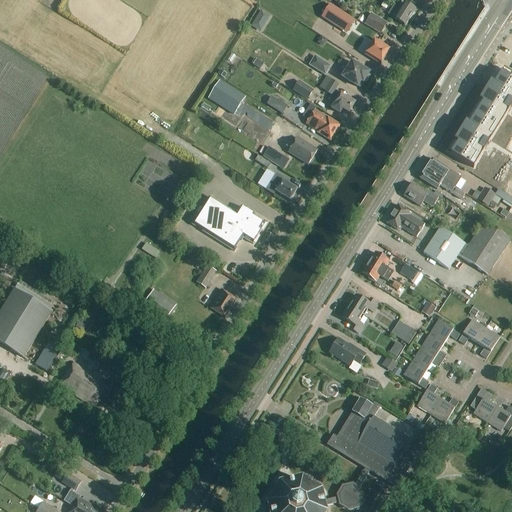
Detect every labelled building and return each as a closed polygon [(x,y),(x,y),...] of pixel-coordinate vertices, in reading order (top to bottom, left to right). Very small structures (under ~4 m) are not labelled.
[(405,27),(416,10),(404,2),(398,11),(392,7),(387,15),(405,27)] [(369,12),(372,6),(365,4),(363,10),(369,12)] [(261,12),(256,19),(265,25),(270,18),(261,12)] [(381,35),(388,24),(372,13),(365,25),(381,35)] [(381,66),(390,51),(374,41),(365,56),(381,66)] [(308,66),(325,76),(331,66),(315,56),(308,66)] [(308,81),(315,71),(299,62),(293,72),(308,81)] [(364,86),(370,75),(352,63),(342,80),(358,90),(362,84),(364,86)] [(474,111),(500,127),(511,108),(511,80),(511,79),(511,76),(511,75),(504,70),(501,74),(495,85),(491,83),(474,111)] [(226,75),(220,71),(217,76),(223,80),(226,75)] [(356,103),(341,94),(335,91),(339,85),(331,81),(325,91),(332,96),(330,98),(335,101),(333,105),(331,109),(340,114),(342,110),(348,114),(356,103)] [(219,82),(209,99),(234,115),(245,98),(219,82)] [(314,91),(299,82),(293,91),(308,100),(314,91)] [(284,104),(272,96),(267,103),(282,113),(282,112),(280,110),(284,104)] [(251,105),(269,114),(272,108),(254,99),(251,105)] [(330,141),(339,127),(326,118),(315,110),(305,125),(318,133),(318,134),(330,141)] [(476,169),(500,127),(474,111),(449,152),(476,169)] [(262,119),(260,123),(269,129),(272,124),(262,119)] [(308,166),(316,152),(297,139),(288,153),(308,166)] [(277,166),(282,156),(269,148),(263,157),(277,166)] [(267,169),(270,164),(257,157),(254,162),(267,169)] [(426,170),(455,188),(459,182),(448,175),(450,171),(432,160),(426,170)] [(284,183),(288,176),(272,166),(262,182),(270,186),(273,182),(279,185),(274,192),(290,202),(297,191),(284,183)] [(264,186),(260,184),(264,175),(253,170),(245,188),(260,195),(264,186)] [(455,189),(455,188),(426,170),(420,179),(437,191),(440,187),(462,201),(465,195),(455,189)] [(429,194),(412,184),(403,197),(420,208),(424,202),(433,208),(439,198),(430,192),(429,194)] [(472,199),(478,202),(489,208),(492,202),(495,197),(496,196),(495,195),(485,190),(482,196),(476,193),(472,199)] [(496,196),(495,197),(502,202),(511,208),(511,200),(497,191),(495,195),(496,196)] [(274,209),(279,202),(265,193),(261,200),(274,209)] [(237,214),(210,197),(193,225),(196,227),(197,225),(204,230),(203,232),(235,252),(237,249),(235,247),(240,240),(242,241),(244,238),(253,244),(262,230),(261,230),(266,223),(255,216),(256,216),(242,207),(237,214)] [(416,238),(424,225),(410,216),(411,214),(398,206),(387,224),(397,231),(400,227),(416,238)] [(492,221),(494,216),(482,211),(480,217),(492,221)] [(440,229),(423,254),(448,271),(458,257),(488,277),(511,242),(484,224),(468,248),(440,229)] [(155,260),(160,253),(146,244),(142,251),(155,260)] [(369,264),(391,278),(394,273),(385,268),(390,261),(383,257),(382,258),(375,254),(374,255),(373,255),(371,258),(372,259),(369,264)] [(388,282),(391,278),(369,264),(366,268),(365,268),(362,272),(363,273),(362,274),(369,278),(368,279),(375,284),(380,277),(388,282)] [(412,283),(415,277),(418,273),(412,270),(406,266),(403,270),(400,275),(412,283)] [(206,290),(216,273),(206,267),(196,284),(206,290)] [(398,291),(401,286),(395,282),(392,287),(398,291)] [(0,344),(23,359),(52,313),(14,289),(0,311),(0,344)] [(225,319),(237,300),(221,290),(210,309),(225,319)] [(145,302),(169,317),(176,306),(153,291),(145,302)] [(349,307),(364,317),(368,310),(372,313),(378,305),(370,300),(368,304),(356,296),(349,307)] [(429,303),(423,312),(430,316),(436,308),(429,303)] [(359,324),(364,317),(349,307),(342,318),(354,326),(351,330),(358,335),(364,327),(359,324)] [(473,309),(469,314),(475,318),(478,313),(473,309)] [(487,329),(488,327),(483,324),(481,326),(472,320),(459,342),(465,346),(469,339),(477,344),(487,329)] [(430,334),(445,344),(450,337),(457,341),(461,335),(439,321),(430,334)] [(409,346),(416,334),(399,323),(391,334),(409,346)] [(487,329),(477,344),(485,349),(480,356),(487,360),(500,338),(487,329)] [(440,352),(445,344),(430,334),(422,348),(443,362),(447,356),(440,352)] [(352,348),(338,340),(329,354),(350,368),(354,362),(359,365),(366,355),(353,347),(352,348)] [(59,347),(61,344),(56,341),(54,344),(49,342),(34,366),(47,374),(63,349),(59,347)] [(439,368),(443,362),(422,348),(413,362),(428,371),(433,364),(439,368)] [(388,359),(382,366),(389,371),(395,364),(388,359)] [(108,374),(112,368),(101,362),(97,368),(108,374)] [(423,379),(428,371),(413,362),(404,376),(426,389),(430,383),(423,379)] [(109,410),(123,388),(111,380),(110,383),(103,379),(101,382),(96,378),(96,377),(74,363),(59,387),(95,410),(99,403),(109,410)] [(397,369),(393,374),(398,377),(402,372),(397,369)] [(432,415),(441,400),(434,395),(438,389),(432,385),(418,406),(432,415)] [(488,423),(497,408),(490,403),(494,397),(482,389),(471,407),(476,411),(474,414),(488,423)] [(441,400),(432,415),(446,424),(459,403),(453,399),(449,405),(441,400)] [(363,421),(367,415),(369,412),(375,416),(380,407),(374,403),(372,407),(360,400),(352,414),(362,420),(363,421)] [(511,428),(511,408),(509,406),(505,413),(497,408),(488,423),(502,432),(504,428),(510,432),(511,428)] [(369,472),(397,489),(422,449),(412,442),(412,441),(374,418),(375,416),(369,412),(367,415),(363,421),(362,420),(352,414),(337,439),(333,437),(327,446),(364,469),(356,485),(353,483),(342,486),(337,493),(337,498),(327,501),(327,507),(338,505),(339,507),(347,511),(349,511),(359,510),(365,500),(362,489),(360,488),(369,472)] [(415,418),(409,414),(405,420),(411,424),(415,418)] [(63,501),(73,507),(80,511),(96,511),(97,510),(79,498),(80,497),(73,493),(80,482),(58,468),(52,478),(71,489),(63,501)] [(327,511),(328,511),(327,507),(327,501),(324,488),(304,476),(282,481),(269,501),(271,511),(327,511)]
